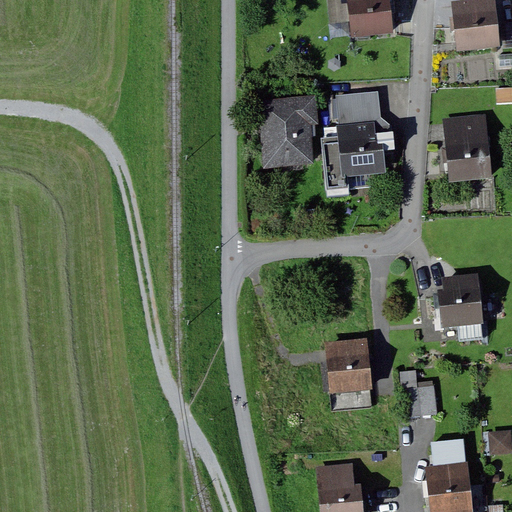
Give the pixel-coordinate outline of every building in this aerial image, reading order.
[(350,0),(354,40),(396,36),(392,0),(350,0)] [(498,0),(489,0),(455,4),(460,53),(504,49),(498,0)] [(382,92),(341,96),(344,139),(325,140),(328,182),(330,199),(355,197),(354,191),(374,189),(373,177),(389,176),(388,174),(399,161),(396,128),(384,119),(383,107),(382,92)] [(318,98),(262,104),(269,173),(317,168),(313,127),(321,126),(318,98)] [(489,116),(447,120),(454,184),(495,180),(489,116)] [(491,326),(485,279),(446,284),(452,330),(491,326)] [(379,392),(374,344),(331,348),(336,396),(379,392)] [(439,388),(405,391),(407,419),(416,418),(442,416),(439,388)] [(441,455),(442,467),(471,464),(469,441),(439,444),(441,455)] [(476,511),(471,464),(442,467),(428,469),(432,511),(476,511)] [(360,511),(357,465),(319,468),(322,511),(360,511)]
